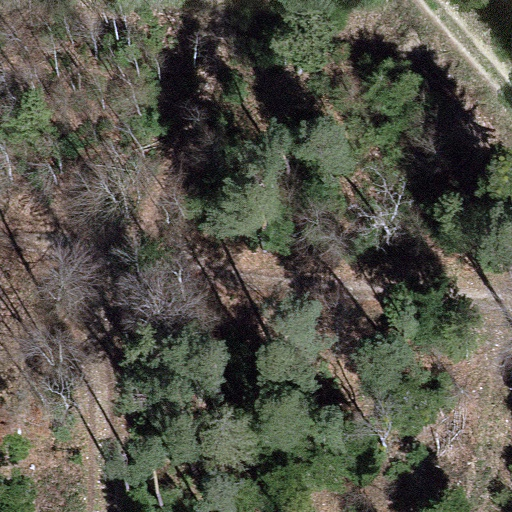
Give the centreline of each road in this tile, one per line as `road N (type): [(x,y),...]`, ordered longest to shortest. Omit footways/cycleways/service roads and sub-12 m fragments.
road 1 (track): [(511,295),(244,277),(0,233)]
road 2 (track): [(136,260),(109,389),(100,511)]
road 3 (track): [(511,97),(420,0)]
